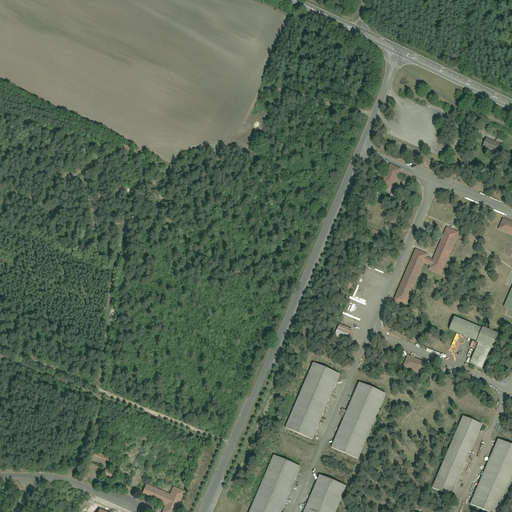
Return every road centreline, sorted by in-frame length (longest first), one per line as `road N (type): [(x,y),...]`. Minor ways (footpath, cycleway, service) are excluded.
road 1 (unclassified): [(399,51),(202,511)]
road 2 (track): [(231,444),(0,347)]
road 3 (secondary): [(511,105),(399,51)]
